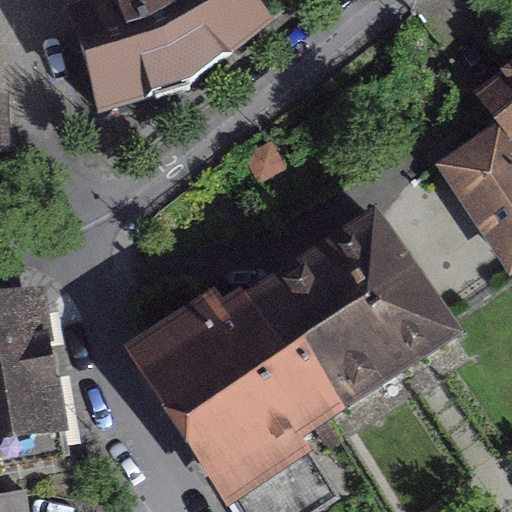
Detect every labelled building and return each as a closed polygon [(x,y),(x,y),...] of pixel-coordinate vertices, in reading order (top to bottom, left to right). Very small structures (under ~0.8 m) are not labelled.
[(283,0),(71,0),(108,107),(178,86),(259,44),(292,15),(283,0)] [(511,64),(475,92),(502,126),(511,141),(511,64)] [(511,141),(502,126),(444,163),(511,264),(511,263),(511,141)] [(374,217),(251,296),(281,343),(299,332),(345,403),(450,335),(374,217)] [(0,296),(0,464),(65,454),(39,290),(0,296)] [(281,343),(251,296),(226,311),(215,294),(139,343),(235,491),(308,444),(300,432),(345,403),(299,332),(281,343)]
